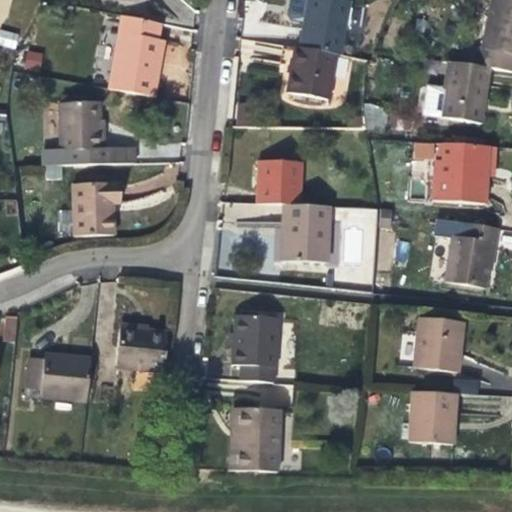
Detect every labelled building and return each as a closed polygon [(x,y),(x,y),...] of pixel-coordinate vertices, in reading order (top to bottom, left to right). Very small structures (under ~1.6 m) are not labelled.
[(306,0),(302,20),(297,48),(334,55),(338,56),(349,3),(335,0),(306,0)] [(511,0),(490,0),(482,51),(511,56),(511,0)] [(120,35),(158,42),(162,24),(123,16),(120,35)] [(0,31),(0,46),(17,47),(17,32),(0,31)] [(152,73),(158,42),(120,35),(109,93),(154,101),(159,75),(152,73)] [(165,43),(158,42),(152,73),(159,75),(162,60),(165,43)] [(325,101),(334,55),(297,48),(294,48),(289,72),(285,94),(325,101)] [(25,50),(23,68),(39,70),(41,52),(25,50)] [(511,73),(511,56),(482,51),(479,67),(489,69),(511,73)] [(484,96),(489,69),(479,67),(447,61),(443,87),(434,85),(429,116),(479,125),(484,96)] [(72,153),(98,153),(97,123),(97,106),(59,107),(60,154),(72,153)] [(487,148),(443,145),(442,162),(434,161),(431,201),(485,205),(487,177),(485,177),(485,170),(487,148)] [(104,153),(98,153),(72,153),(73,169),(104,169),(104,153)] [(256,206),(283,207),(300,208),(302,165),(258,164),(257,186),(256,206)] [(72,189),(73,242),(113,241),(112,218),(112,208),(120,208),(120,188),(72,189)] [(328,209),(300,208),(283,207),(283,231),(288,232),(286,265),(326,267),(328,209)] [(375,282),(375,208),(338,208),(338,282),(375,282)] [(490,244),(494,244),(497,228),(454,222),(444,282),(483,288),(486,269),(490,244)] [(492,259),(494,244),(490,244),(486,269),(490,270),(492,259)] [(1,340),(14,342),(17,316),(3,315),(1,340)] [(232,367),(239,367),(275,369),(278,320),(235,317),(233,345),(232,367)] [(457,374),(459,356),(453,355),(456,324),(418,321),(413,370),(457,374)] [(462,325),(456,324),(453,355),(459,356),(460,344),(462,325)] [(120,325),(119,329),(147,333),(148,328),(136,327),(120,325)] [(147,333),(119,329),(114,367),(160,374),(166,336),(147,333)] [(46,356),(45,364),(42,393),(42,400),(86,404),(91,360),(74,359),(46,356)] [(26,392),(42,393),(45,364),(29,362),(26,392)] [(275,369),(239,367),(238,382),(274,384),(275,369)] [(455,396),(412,394),(409,444),(452,447),(454,420),(455,396)] [(280,413),(239,411),(238,451),(229,451),(229,473),(278,475),(280,413)] [(230,431),(229,451),(238,451),(239,411),(231,411),(230,431)]
